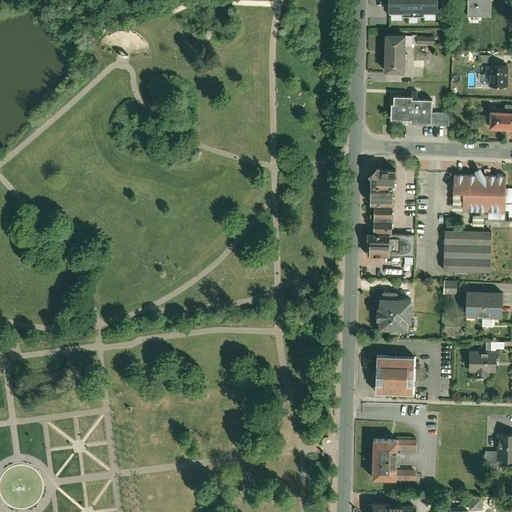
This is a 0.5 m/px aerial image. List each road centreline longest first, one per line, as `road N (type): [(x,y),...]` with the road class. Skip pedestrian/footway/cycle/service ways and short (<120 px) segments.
road 1 (tertiary): [(343,511),(353,146)]
road 2 (residential): [(353,146),(511,153)]
road 3 (tertiary): [(353,146),(359,0)]
